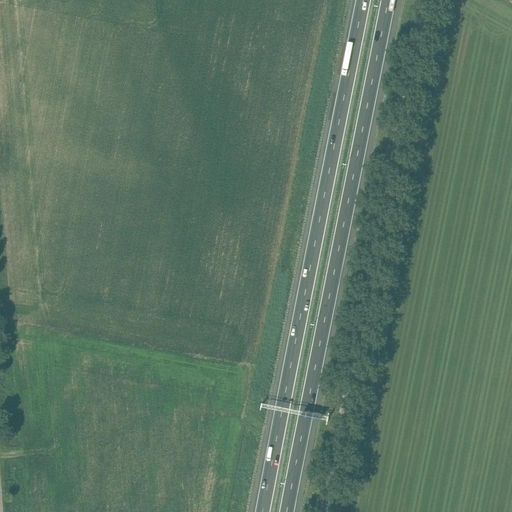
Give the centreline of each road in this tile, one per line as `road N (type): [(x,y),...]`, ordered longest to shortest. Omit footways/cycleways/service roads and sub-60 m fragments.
road 1 (unclassified): [(430,0),(328,511)]
road 2 (motorway): [(363,0),(263,511)]
road 3 (motorway): [(292,511),(388,0)]
